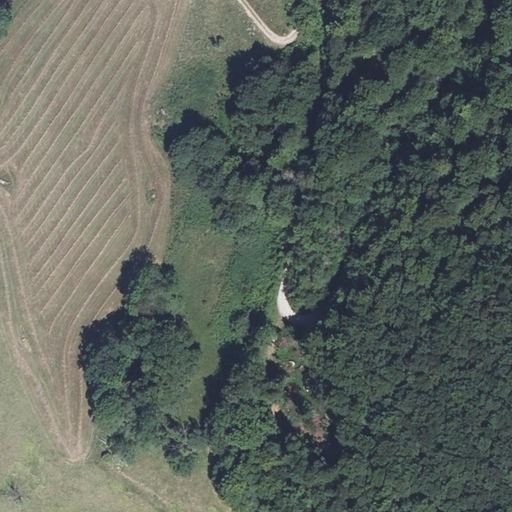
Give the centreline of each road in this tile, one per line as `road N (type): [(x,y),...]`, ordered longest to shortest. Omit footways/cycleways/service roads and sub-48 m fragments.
road 1 (track): [(325,0),(325,97),(281,291),(281,307),(299,318),(326,305),(355,263),(495,0)]
road 2 (track): [(281,307),(266,394),(322,511)]
